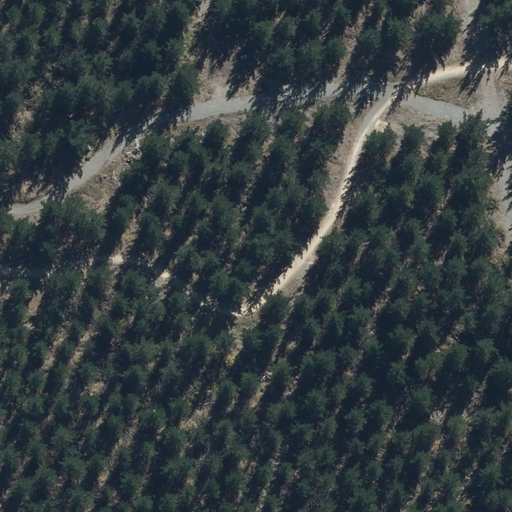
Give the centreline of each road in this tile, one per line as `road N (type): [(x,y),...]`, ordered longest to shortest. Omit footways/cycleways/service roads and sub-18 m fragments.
road 1 (track): [(511,212),(473,0)]
road 2 (track): [(276,95),(226,55),(195,0)]
